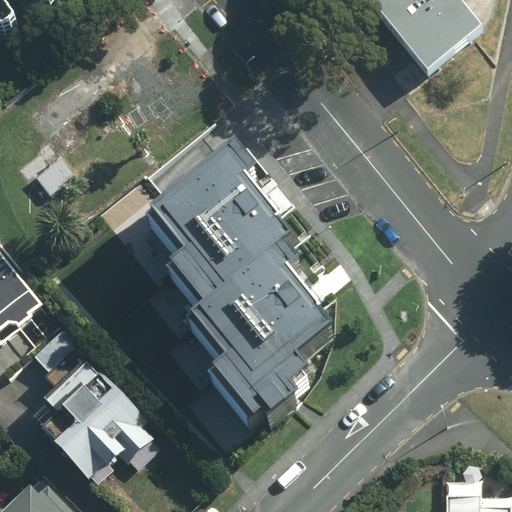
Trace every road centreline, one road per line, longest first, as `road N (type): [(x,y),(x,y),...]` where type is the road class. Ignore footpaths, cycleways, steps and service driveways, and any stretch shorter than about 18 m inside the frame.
road 1 (residential): [(241,0),(491,305)]
road 2 (tertiary): [(290,511),(491,305)]
